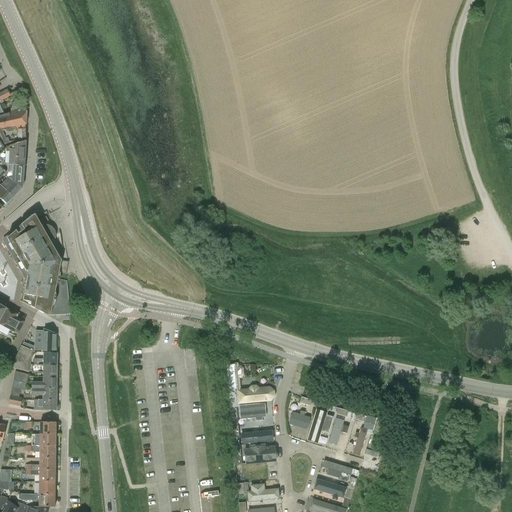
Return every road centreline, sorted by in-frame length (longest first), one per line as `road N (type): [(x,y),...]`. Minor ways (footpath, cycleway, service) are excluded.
road 1 (unclassified): [(511,251),(489,211),(459,117),(456,58),(475,0)]
road 2 (tertiary): [(111,511),(97,355),(116,290)]
road 3 (tertiary): [(511,393),(297,346)]
road 4 (tertiary): [(75,189),(50,107),(2,0)]
road 5 (tertiary): [(297,346),(116,290)]
road 6 (residential): [(0,219),(31,183),(33,121),(4,64)]
road 7 (residential): [(64,419),(65,331),(16,304)]
road 8 (residential): [(318,450),(303,504),(289,505),(281,446)]
